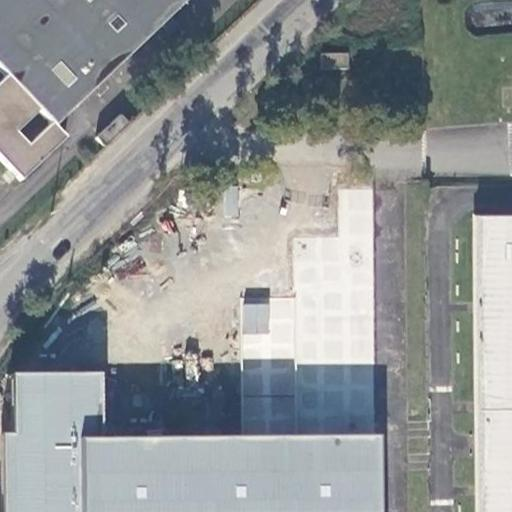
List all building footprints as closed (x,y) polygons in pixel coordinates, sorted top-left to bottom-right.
[(0,84),(0,164),(18,184),(64,141),(52,129),(188,0),(0,0),(0,74),(5,80),(0,84)] [(324,56),(323,72),(349,71),(348,56),(324,56)] [(104,150),(127,128),(119,119),(96,141),(104,150)] [(511,511),(511,217),(475,217),(477,511),(511,511)] [(383,511),(383,434),(104,437),(103,372),(16,373),(16,433),(6,433),(6,511),(383,511)]
